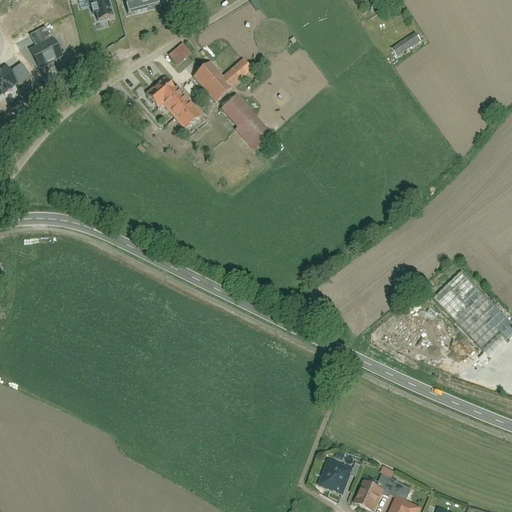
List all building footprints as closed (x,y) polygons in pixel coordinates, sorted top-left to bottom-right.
[(77,0),(79,4),(91,1),(97,23),(114,19),(108,0),(77,0)] [(123,0),(128,16),(161,8),(159,0),(123,0)] [(30,38),(35,48),(51,40),(45,30),(30,38)] [(417,33),(394,49),(400,58),(424,42),(417,33)] [(35,48),(28,52),(39,72),(63,60),(53,39),(51,40),(35,48)] [(169,59),(177,68),(193,54),(186,45),(169,59)] [(224,80),(232,89),(252,72),(244,62),(224,80)] [(31,80),(21,65),(9,73),(17,86),(19,88),(31,80)] [(211,65),(195,78),(218,105),(234,91),(232,89),(224,80),(211,65)] [(5,68),(0,71),(0,98),(17,86),(9,73),(5,68)] [(164,81),(146,96),(160,110),(164,106),(184,130),(202,116),(177,89),(174,90),(164,81)] [(272,136),(238,97),(222,111),(238,128),(235,131),(254,152),(272,136)] [(218,123),(224,130),(231,123),(224,117),(218,123)] [(464,275),(437,299),(484,351),(511,326),(464,275)] [(354,470),(329,460),(319,487),(343,496),(354,470)] [(374,511),(384,491),(365,482),(354,505),(370,511),(374,511)] [(397,498),(390,511),(420,511),(422,509),(397,498)]
